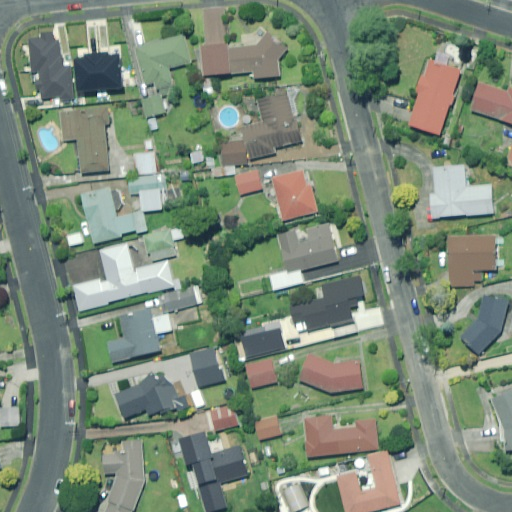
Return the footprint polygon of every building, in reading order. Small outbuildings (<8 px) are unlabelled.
[(279,59),(287,48),(269,35),(261,46),(205,48),(206,76),(254,75),(254,80),(280,79),(279,59)] [(175,94),(173,87),(175,86),(171,70),(194,64),(187,36),(137,49),(146,87),(156,84),(157,91),(162,90),(163,97),(175,94)] [(98,75),(87,47),(59,59),(61,63),(40,72),(51,96),(96,78),(102,102),(136,92),(129,67),(98,75)] [(463,72),(431,61),(421,91),(423,91),(412,126),(442,136),(458,88),(463,72)] [(510,93),(482,84),(473,112),(511,124),(511,90),(510,93)] [(295,118),(289,95),(259,102),(264,123),(243,128),(246,139),(221,145),(227,170),(249,164),(249,161),(278,154),(277,149),(304,143),(298,117),(295,118)] [(144,100),(148,119),(151,132),(159,130),(157,117),(167,115),(163,96),(144,100)] [(111,124),(109,108),(71,112),(71,115),(62,115),(64,142),(79,141),(82,174),(111,172),(107,125),(111,124)] [(162,191),(169,190),(167,177),(159,178),(155,153),(136,156),(139,180),(130,181),(132,196),(142,194),(143,213),(164,211),(162,191)] [(469,188),(467,167),(436,169),(438,195),(433,195),(434,219),(495,215),(493,186),(469,188)] [(264,190),(259,171),(236,177),(241,196),(264,190)] [(310,186),(306,172),(274,180),(284,222),(320,213),(313,186),(310,186)] [(119,219),(111,189),(83,196),(96,245),(147,232),(143,213),(119,219)] [(234,229),(237,217),(227,214),(224,227),(234,229)] [(340,263),(331,224),(280,237),(289,273),(272,277),(275,291),(305,284),(302,272),(340,263)] [(184,240),(182,230),(145,237),(150,264),(178,258),(175,242),(184,240)] [(498,271),(497,237),(450,238),(452,288),(475,287),(475,283),(482,282),(482,272),(498,271)] [(135,271),(130,246),(102,252),(109,280),(76,288),(81,312),(110,306),(109,304),(176,288),(170,263),(135,271)] [(300,311),(292,313),(296,327),(307,324),(309,332),(332,326),(335,339),(358,334),(353,315),(363,312),(360,299),(365,298),(360,279),(324,288),(327,299),(299,306),(300,311)] [(203,305),(199,288),(160,298),(164,315),(203,305)] [(481,356),(500,336),(511,304),(486,297),(480,321),(463,339),(481,356)] [(154,319),(151,310),(121,318),(127,339),(109,344),(115,364),(163,352),(159,336),(174,331),(170,315),(154,319)] [(291,346),(285,322),(261,328),(267,352),(291,346)] [(226,382),(218,349),(190,356),(199,389),(226,382)] [(336,366),(311,355),(300,380),(332,394),(366,389),(362,365),(336,366)] [(279,384),(273,360),(248,366),(254,390),(279,384)] [(180,399),(170,374),(117,395),(126,419),(148,411),(151,418),(177,408),(178,413),(190,408),(185,397),(180,399)] [(502,443),(506,443),(506,451),(511,450),(511,393),(493,402),(506,431),(502,431),(502,443)] [(238,427),(233,407),(211,413),(216,432),(238,427)] [(21,428),(20,409),(2,410),(2,428),(21,428)] [(283,436),(279,417),(256,422),(261,441),(283,436)] [(337,430),(335,417),(306,420),(310,459),(381,451),(377,420),(358,422),(358,428),(337,430)] [(215,454),(209,434),(183,441),(189,467),(195,466),(206,511),(217,511),(237,507),(231,482),(250,477),(242,446),(215,454)] [(144,442),(121,443),(121,453),(105,454),(105,468),(106,475),(120,475),(107,511),(136,511),(146,484),(144,442)] [(375,511),(402,505),(389,453),(370,457),(378,490),(362,493),(357,473),(339,477),(347,511),(375,511)]
